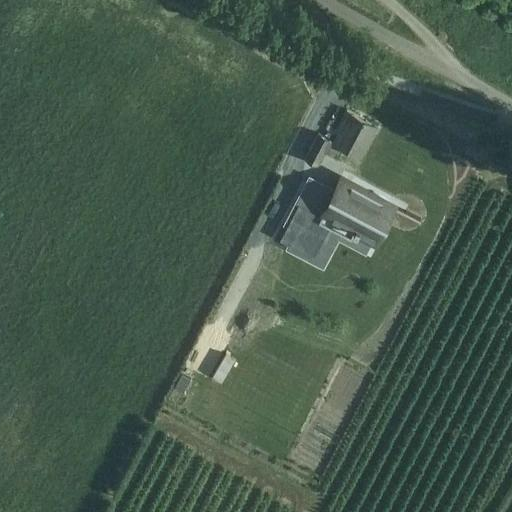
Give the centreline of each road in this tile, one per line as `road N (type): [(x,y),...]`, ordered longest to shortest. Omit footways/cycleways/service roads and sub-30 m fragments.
road 1 (unclassified): [(511,117),(356,74),(333,76),(200,0)]
road 2 (unclassified): [(462,76),(323,0)]
